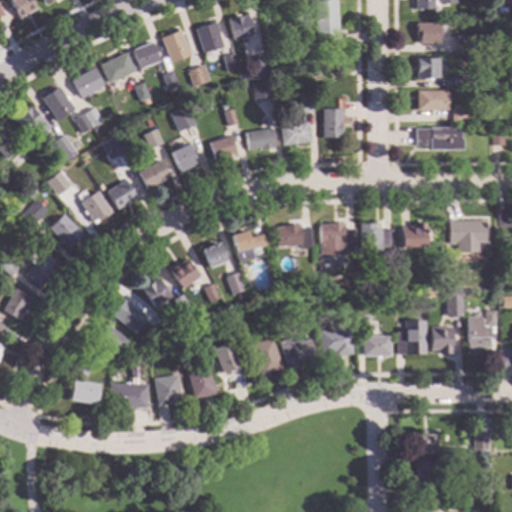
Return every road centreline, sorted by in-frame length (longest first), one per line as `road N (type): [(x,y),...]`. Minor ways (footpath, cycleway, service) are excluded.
road 1 (residential): [(511,183),(298,187),(195,210),(135,243),(63,317),(16,431)]
road 2 (residential): [(511,396),(355,397),(143,447),(16,431)]
road 3 (residential): [(376,185),(377,0)]
road 4 (residential): [(157,0),(0,77)]
